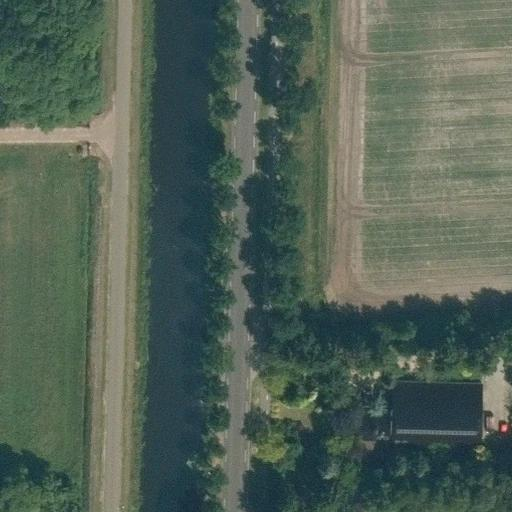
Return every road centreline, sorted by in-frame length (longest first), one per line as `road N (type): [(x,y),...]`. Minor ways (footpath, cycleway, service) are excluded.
road 1 (secondary): [(234,511),(248,0)]
road 2 (unclassified): [(111,511),(124,0)]
